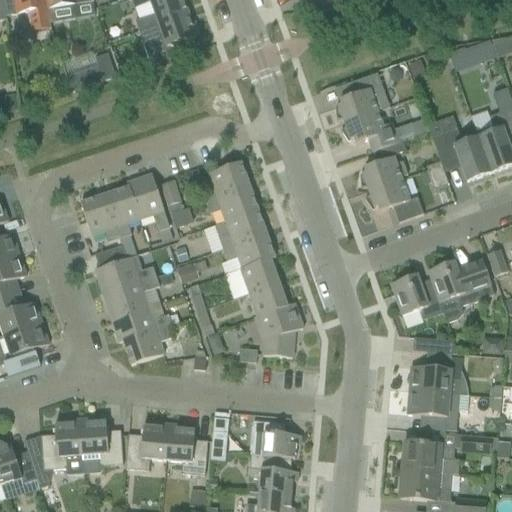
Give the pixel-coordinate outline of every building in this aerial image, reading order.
[(2,0),(6,19),(27,15),(30,35),(51,32),(49,26),(44,0),(2,0)] [(44,0),(49,26),(96,18),(94,4),(92,0),(44,0)] [(107,0),(93,0),(97,10),(109,6),(107,0)] [(135,24),(139,34),(188,17),(181,0),(132,0),(136,10),(151,5),(155,17),(135,24)] [(318,0),(324,15),(350,10),(346,0),(318,0)] [(188,17),(139,34),(144,48),(163,41),(167,51),(186,44),(196,41),(195,38),(199,37),(195,25),(191,27),(188,17)] [(167,51),(162,52),(165,63),(166,64),(190,55),(186,44),(167,51)] [(500,45),(493,48),(497,61),(505,59),(500,45)] [(74,51),(58,55),(65,79),(81,74),(74,51)] [(458,54),(449,57),(455,74),(470,69),(465,53),(464,52),(458,54)] [(115,80),(107,58),(95,62),(98,71),(66,81),(71,95),(115,81),(115,80)] [(420,64),(408,68),(413,83),(426,79),(420,64)] [(343,123),(344,127),(378,115),(389,111),(378,78),(349,88),(354,99),(340,104),(342,109),(336,111),(337,124),(343,123)] [(489,137),(479,141),(491,177),(511,169),(511,157),(509,148),(511,147),(511,146),(511,103),(508,92),(493,98),(500,116),(489,120),(493,129),(491,130),(488,136),(489,137)] [(16,98),(0,100),(0,103),(2,117),(9,116),(18,113),(16,98)] [(373,155),(402,145),(416,139),(411,127),(394,133),(392,127),(383,130),(378,115),(344,127),(346,131),(341,135),(348,146),(355,144),(356,148),(369,144),(373,155)] [(457,132),(432,141),(441,165),(443,171),(460,166),(467,186),(491,177),(479,141),(468,145),(468,143),(462,140),(460,141),(457,132)] [(367,191),(369,195),(402,183),(401,181),(407,178),(403,165),(396,166),(394,161),(396,158),(405,154),(402,145),(373,155),(377,168),(365,172),(366,176),(360,179),(361,192),(367,191)] [(428,174),(434,193),(449,188),(443,171),(441,165),(426,170),(428,174)] [(202,194),(206,206),(250,191),(241,166),(208,178),(213,190),(202,194)] [(152,179),(127,187),(129,191),(140,223),(154,219),(159,235),(170,232),(158,198),(156,190),(155,186),(152,179)] [(393,211),(399,227),(415,221),(415,220),(422,217),(417,202),(409,205),(402,183),(369,195),(370,199),(365,203),(372,214),(379,211),(380,216),(393,211)] [(168,207),(171,216),(183,213),(174,184),(161,189),(168,207)] [(105,199),(120,243),(130,239),(132,238),(128,227),(140,223),(129,191),(105,199)] [(250,191),(206,206),(210,217),(220,214),(224,226),(258,214),(250,191)] [(104,236),(107,247),(120,243),(105,199),(80,207),(91,240),(104,236)] [(0,204),(0,228),(8,225),(1,204),(0,204)] [(215,230),(223,253),(266,238),(258,214),(224,226),(215,230)] [(0,264),(20,259),(13,238),(2,241),(0,235),(0,264)] [(241,273),(241,274),(270,263),(270,264),(275,262),(266,238),(223,253),(227,265),(238,261),(242,273),(241,273)] [(133,248),(123,252),(127,263),(137,260),(133,248)] [(122,249),(95,259),(99,272),(95,274),(103,298),(156,280),(153,270),(141,274),(137,260),(127,263),(123,252),(122,249)] [(184,251),(175,253),(178,265),(187,263),(184,251)] [(487,259),(495,280),(508,276),(500,254),(487,259)] [(0,264),(0,302),(21,296),(16,283),(27,280),(20,259),(0,264)] [(241,274),(225,279),(234,303),(249,297),(279,287),(270,264),(270,263),(241,274)] [(444,316),(448,327),(457,323),(463,316),(461,311),(495,299),(483,265),(457,274),(454,266),(428,275),(431,283),(432,283),(440,306),(441,306),(444,316)] [(194,266),(177,273),(182,288),(199,282),(194,266)] [(159,280),(163,291),(174,287),(170,276),(159,280)] [(417,279),(391,288),(402,320),(419,314),(423,324),(425,324),(444,316),(441,306),(440,306),(432,283),(431,283),(420,287),(417,279)] [(156,280),(103,298),(111,322),(148,309),(159,306),(155,292),(159,290),(156,280)] [(249,297),(257,320),(258,321),(287,311),(287,310),(279,287),(249,297)] [(0,332),(3,340),(42,327),(35,306),(25,309),(21,296),(0,302),(0,332)] [(192,299),(198,316),(205,313),(200,297),(192,299)] [(263,360),(292,362),(294,344),(291,344),(289,337),(303,332),(294,308),(287,310),(287,311),(258,321),(257,320),(255,321),(263,346),(263,360)] [(148,309),(111,322),(118,343),(119,347),(123,345),(167,331),(172,329),(171,325),(169,318),(164,320),(153,324),(148,309)] [(205,313),(198,316),(202,331),(210,328),(205,313)] [(49,348),(42,327),(3,340),(10,361),(2,364),(8,381),(40,370),(34,353),(49,348)] [(167,331),(123,345),(131,369),(164,359),(160,346),(171,343),(167,331)] [(413,355),(458,359),(453,345),(414,342),(413,355)] [(239,366),(256,367),(257,354),(241,353),(239,366)] [(194,374),(205,375),(206,363),(194,362),(194,374)] [(411,371),(409,394),(464,399),(466,399),(466,395),(466,393),(465,387),(464,384),(460,384),(461,378),(462,362),(451,362),(450,374),(426,372),(411,371)] [(490,401),(501,402),(502,389),(495,389),(490,392),(490,401)] [(445,434),(456,435),(458,414),(467,415),(469,399),(409,394),(407,419),(446,422),(445,434)] [(492,413),(500,414),(501,402),(490,401),(489,410),(492,413)] [(213,436),(211,463),(225,464),(227,437),(229,417),(228,417),(225,417),(217,416),(215,416),(213,436)] [(82,459),(83,477),(101,476),(101,470),(123,468),(121,434),(107,435),(106,425),(98,426),(97,422),(80,423),(82,459)] [(41,440),(43,474),(67,472),(66,460),(82,459),(80,423),(63,424),(63,428),(54,429),(55,439),(41,440)] [(253,425),(250,459),(251,459),(285,462),(295,463),(296,449),(300,449),(301,440),(284,438),(285,428),(253,425)] [(125,473),(149,475),(150,463),(166,464),(169,428),(152,426),(152,430),(143,430),(143,440),(128,439),(125,473)] [(181,477),(205,480),(208,445),(194,444),(195,434),(186,433),(187,429),(169,428),(166,464),(182,466),(181,477)] [(489,457),(497,457),(498,442),(491,441),(462,439),(461,455),(489,457)] [(0,486),(1,489),(21,482),(25,496),(39,491),(36,483),(34,475),(27,456),(15,460),(10,458),(12,453),(11,449),(7,450),(0,446),(0,486)] [(403,474),(453,478),(455,451),(405,447),(403,474)] [(259,495),(292,498),(293,485),(297,486),(298,476),(284,475),(285,462),(251,459),(249,481),(260,482),(259,495)] [(401,502),(450,507),(453,478),(403,474),(401,502)] [(189,509),(205,511),(206,495),(191,493),(189,509)] [(293,511),(291,511),(292,498),(259,495),(257,509),(246,508),(246,511),(293,511)] [(455,511),(490,511),(491,507),(485,507),(485,505),(457,503),(455,511)]
